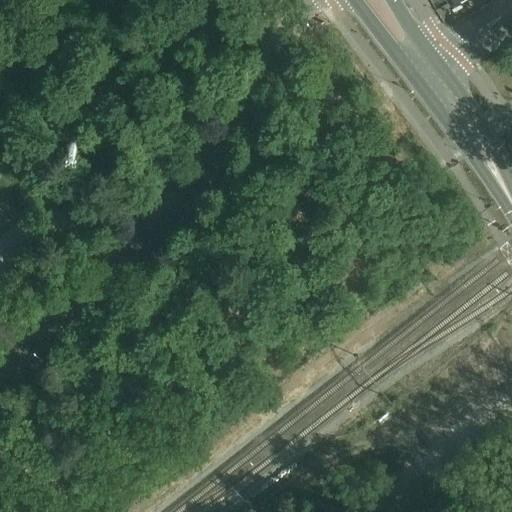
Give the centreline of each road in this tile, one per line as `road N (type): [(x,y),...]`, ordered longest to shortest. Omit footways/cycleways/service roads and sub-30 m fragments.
road 1 (unclassified): [(0,364),(191,192),(311,0)]
road 2 (track): [(511,403),(471,432),(320,463),(252,511)]
road 3 (primary): [(511,203),(425,71)]
road 4 (track): [(471,432),(371,511)]
